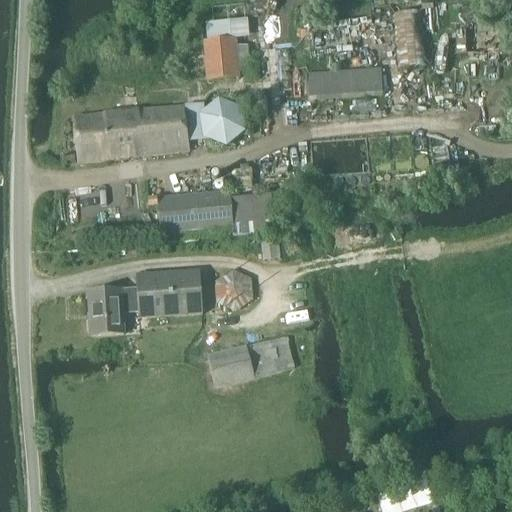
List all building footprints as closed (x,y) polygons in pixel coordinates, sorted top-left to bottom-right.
[(234,42),(202,45),(205,85),(237,82),(237,75),(248,74),(246,48),(235,49),(234,42)] [(307,105),(381,100),(379,71),(305,76),(307,105)] [(244,136),(240,111),(217,103),(198,118),(202,142),(225,152),(244,136)] [(77,167),(188,154),(184,109),(72,121),(77,167)] [(270,198),(229,202),(228,194),(157,201),(160,236),(231,230),(231,238),(273,235),(270,198)] [(138,321),(201,316),(199,273),(135,278),(136,292),(87,295),(90,339),(123,337),(121,316),(137,315),(138,321)] [(214,391),(292,371),(284,340),(207,360),(214,391)]
